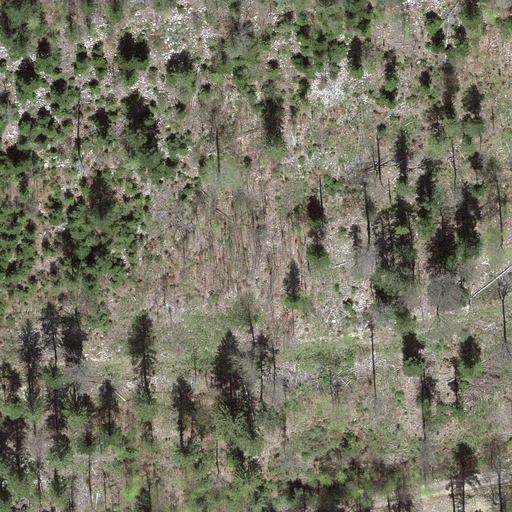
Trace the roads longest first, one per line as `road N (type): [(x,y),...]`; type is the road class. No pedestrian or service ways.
road 1 (track): [(511,301),(258,356),(0,362)]
road 2 (track): [(511,487),(349,511)]
